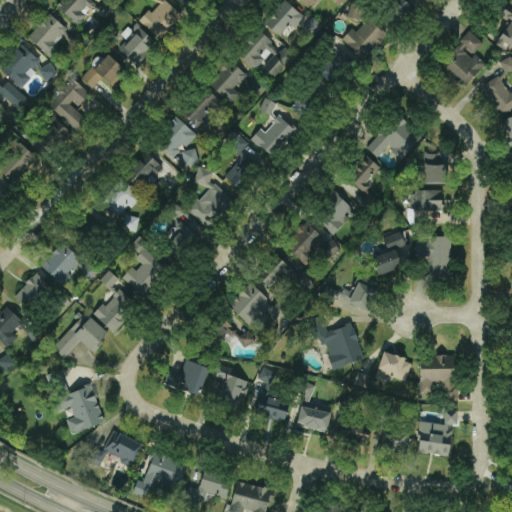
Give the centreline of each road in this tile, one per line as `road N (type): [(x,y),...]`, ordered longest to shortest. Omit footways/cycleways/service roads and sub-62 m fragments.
road 1 (residential): [(130,388),(138,360),(463,0)]
road 2 (residential): [(473,479),(482,453),(481,163),(474,140),(402,70)]
road 3 (residential): [(473,479),(446,489),(308,466),(154,414),(130,388)]
road 4 (residential): [(0,265),(242,0)]
road 5 (secondary): [(113,511),(0,456)]
